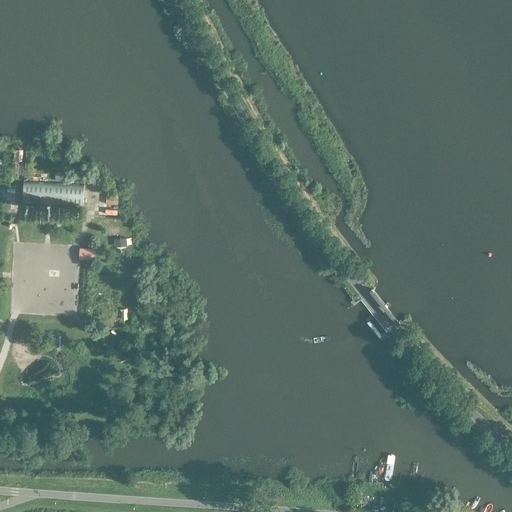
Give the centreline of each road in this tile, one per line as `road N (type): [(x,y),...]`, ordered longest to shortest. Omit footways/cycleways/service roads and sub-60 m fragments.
road 1 (unclassified): [(511,449),(410,350),(304,216),(183,0)]
road 2 (unclassified): [(0,506),(31,493),(299,511)]
